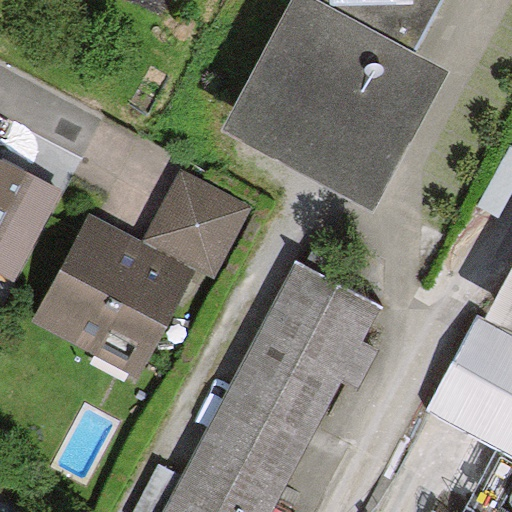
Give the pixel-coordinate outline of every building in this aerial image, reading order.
[(287,0),(224,120),(370,195),(441,60),(406,42),(433,0),(287,0)] [(0,216),(23,169),(0,158),(0,216)] [(242,206),(176,171),(142,236),(207,270),(242,206)] [(182,268),(79,219),(30,322),(133,370),(182,268)] [(511,248),(427,406),(511,451),(511,248)] [(260,511),(331,377),(350,387),(370,350),(354,342),(375,302),(292,258),(158,511),(260,511)]
